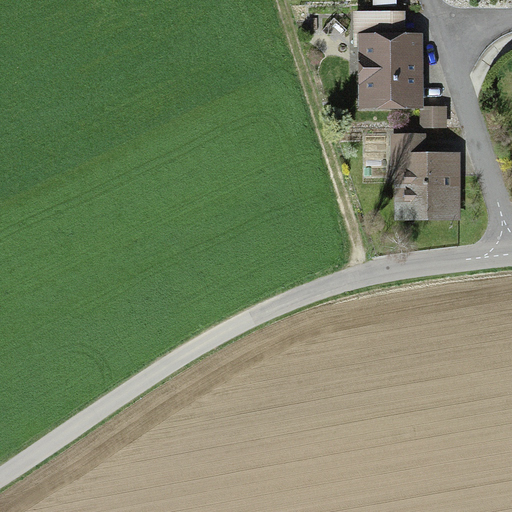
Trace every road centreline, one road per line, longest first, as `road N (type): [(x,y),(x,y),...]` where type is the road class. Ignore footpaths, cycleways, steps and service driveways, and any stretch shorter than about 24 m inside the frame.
road 1 (unclassified): [(0,480),(200,346),(293,299),(365,276),(511,255)]
road 2 (track): [(281,0),(365,276)]
road 3 (residential): [(441,37),(511,242)]
